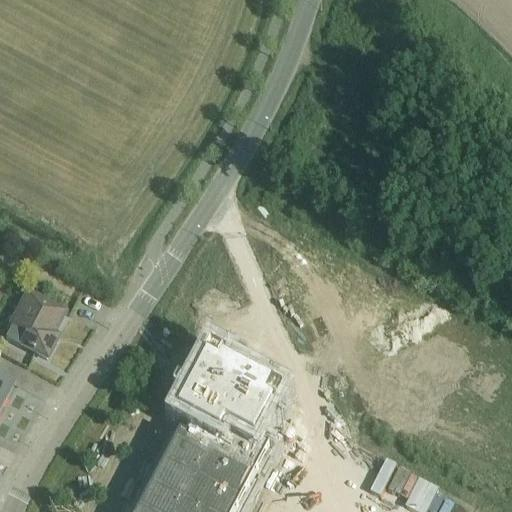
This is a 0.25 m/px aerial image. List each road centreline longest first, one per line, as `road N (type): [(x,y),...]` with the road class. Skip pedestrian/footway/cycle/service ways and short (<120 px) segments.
road 1 (residential): [(14,511),(220,188)]
road 2 (residential): [(272,511),(316,415),(220,188)]
road 3 (residential): [(220,188),(276,93),(311,0)]
